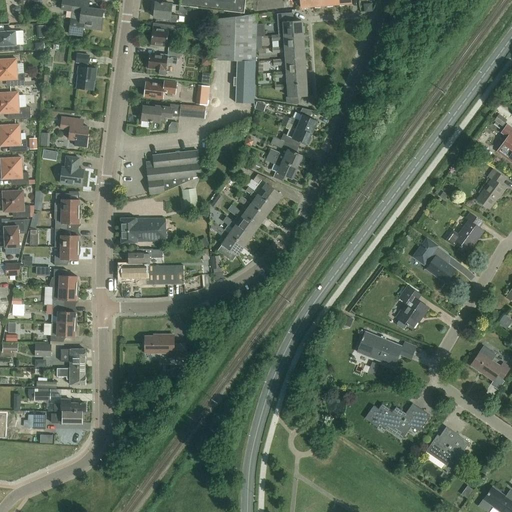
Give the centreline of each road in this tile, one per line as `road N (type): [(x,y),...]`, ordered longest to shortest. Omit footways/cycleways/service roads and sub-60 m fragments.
road 1 (tertiary): [(247,511),(257,429),(294,334),(511,37)]
road 2 (residential): [(102,307),(167,305),(220,291),(280,238),(381,0)]
road 3 (unclassified): [(102,307),(102,217),(128,0)]
road 4 (unclassified): [(0,511),(10,498),(95,451),(102,307)]
road 5 (residential): [(511,244),(433,371),(438,384),(511,434)]
